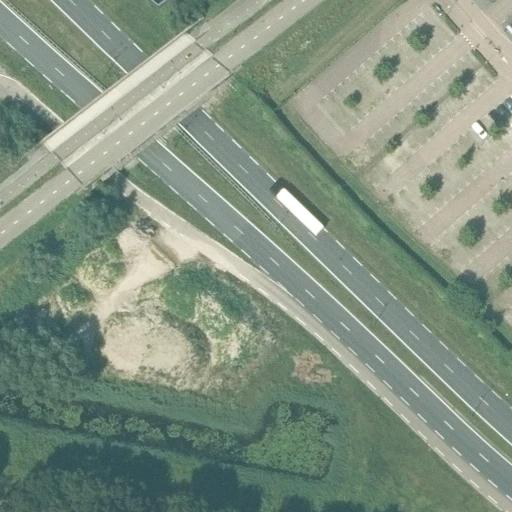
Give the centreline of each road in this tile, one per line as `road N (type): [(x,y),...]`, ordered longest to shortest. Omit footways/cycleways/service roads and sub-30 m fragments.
road 1 (primary): [(0,21),(511,486)]
road 2 (primary): [(511,429),(68,0)]
road 3 (unclassified): [(0,234),(219,63)]
